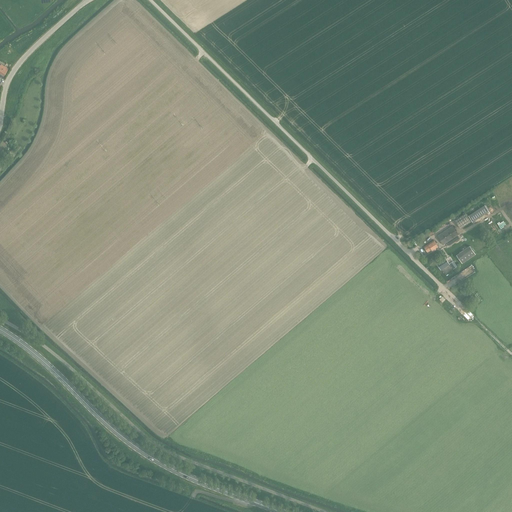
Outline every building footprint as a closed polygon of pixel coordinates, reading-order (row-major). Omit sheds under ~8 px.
[(489,210),(485,205),(469,215),(472,221),(489,210)] [(460,228),(471,221),(465,213),(455,220),(460,228)] [(448,246),(460,239),(457,235),(458,234),(453,226),(437,236),(443,244),(447,242),(448,243),(447,244),(448,246)] [(425,240),(424,239),(434,233),(432,230),(419,238),(422,242),(425,240)] [(432,249),(432,250),(438,246),(434,240),(424,246),(428,252),(432,249)] [(475,254),(469,246),(456,255),(462,263),(475,254)] [(445,256),(436,262),(441,270),(450,264),(445,256)] [(449,280),(453,285),(469,275),(465,270),(449,280)] [(471,297),(474,295),(467,286),(460,291),(462,294),(466,290),(469,294),(469,295),(471,297)]
